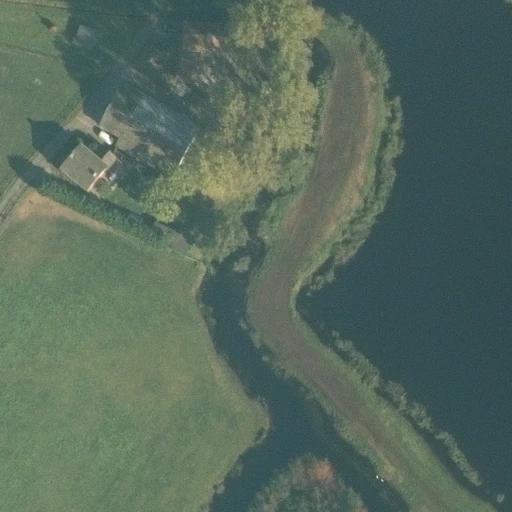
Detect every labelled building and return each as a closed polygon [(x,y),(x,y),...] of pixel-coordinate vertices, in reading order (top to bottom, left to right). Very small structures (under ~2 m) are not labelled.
[(183,53),(228,56),(230,30),(185,26),(183,53)] [(84,31),(80,43),(92,47),(96,35),(84,31)] [(192,80),(196,67),(182,62),(178,76),(192,80)] [(196,131),(143,102),(126,92),(122,100),(118,98),(101,128),(127,143),(123,151),(171,178),(196,131)] [(115,161),(114,160),(103,151),(94,162),(81,151),(63,173),(88,194),(106,172),(115,161)] [(173,250),(180,236),(155,225),(149,238),(173,250)] [(184,228),(182,234),(175,247),(174,250),(186,256),(197,235),(184,228)]
